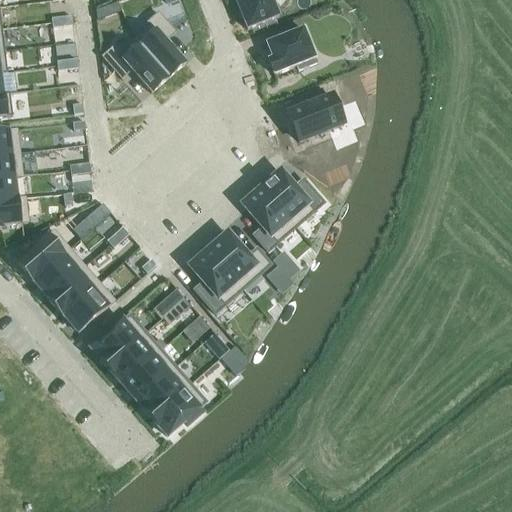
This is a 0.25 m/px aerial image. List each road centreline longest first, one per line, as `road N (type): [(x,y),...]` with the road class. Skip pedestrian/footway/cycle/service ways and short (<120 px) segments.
road 1 (residential): [(236,65),(269,148),(157,244),(110,191),(109,175),(189,107)]
road 2 (residential): [(0,281),(142,448)]
